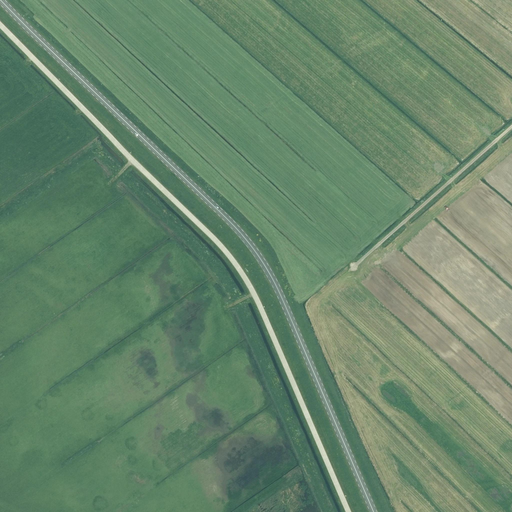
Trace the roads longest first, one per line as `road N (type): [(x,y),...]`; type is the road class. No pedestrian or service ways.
road 1 (primary): [(372,511),(255,252),(0,0)]
road 2 (unclassified): [(348,511),(233,261),(0,25)]
road 3 (unclassified): [(355,265),(511,126)]
